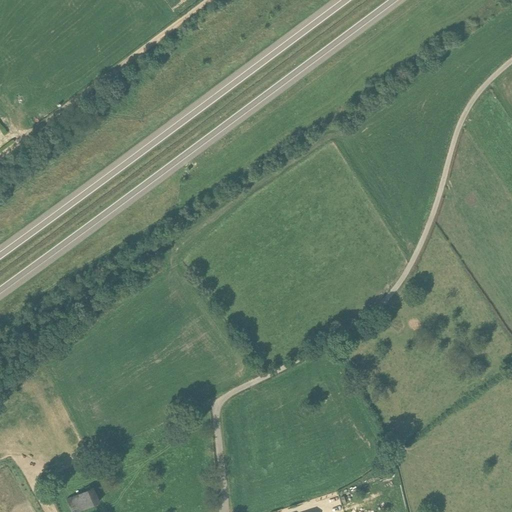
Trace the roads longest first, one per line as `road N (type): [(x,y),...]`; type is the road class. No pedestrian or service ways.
road 1 (unclassified): [(224,511),(215,405),(360,322),(396,287),(425,233),(464,113),(511,60)]
road 2 (primary): [(0,289),(394,0)]
road 3 (primary): [(345,0),(0,254)]
road 4 (track): [(208,0),(0,157)]
